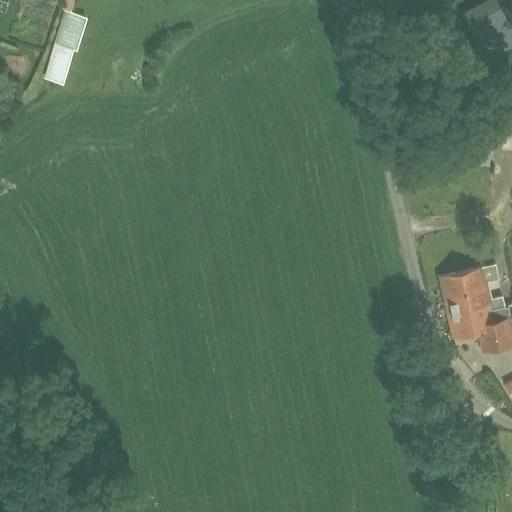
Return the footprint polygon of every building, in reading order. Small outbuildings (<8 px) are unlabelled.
[(74,0),(64,0),(62,8),(71,11),(74,0)] [(404,0),(400,3),(415,23),(435,7),(429,0),(404,0)] [(77,49),(87,17),(65,11),(46,77),(63,83),(72,54),(62,51),(63,46),(77,49)] [(467,23),(488,60),(511,45),(511,27),(507,19),(491,28),(483,14),(467,23)] [(453,112),(450,132),(448,145),(466,148),(465,162),(488,164),(489,150),(497,151),(500,115),(471,113),(453,112)] [(502,295),(488,298),(481,266),(439,275),(445,300),(458,298),(457,293),(463,291),(466,306),(475,304),(477,313),(491,310),(491,308),(504,306),(502,295)] [(445,300),(452,334),(454,334),(455,341),(465,339),(464,332),(478,328),(483,349),(511,342),(511,312),(509,313),(507,305),(504,306),(491,308),(491,310),(477,313),(475,304),(466,306),(463,291),(457,293),(458,298),(445,300)]
